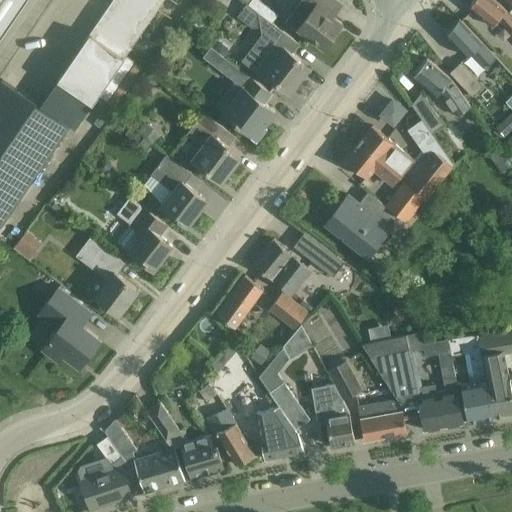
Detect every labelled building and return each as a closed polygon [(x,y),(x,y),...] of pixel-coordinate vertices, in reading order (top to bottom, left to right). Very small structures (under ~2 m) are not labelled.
[(0,0),(0,39),(26,0),(0,0)] [(113,0),(58,80),(93,104),(164,0),(113,0)] [(280,15),(259,0),(242,0),(259,13),(273,23),(280,15)] [(334,0),(303,0),(297,8),(286,23),(298,32),(300,29),(324,47),(343,24),(333,16),(342,5),(334,0)] [(503,21),(511,32),(511,14),(509,11),(495,0),(474,0),(469,7),(494,27),(503,21)] [(310,66),(292,53),(299,43),(273,23),(259,13),(262,35),(243,61),(261,75),(267,74),(290,92),(310,66)] [(495,57),(460,19),(447,34),(467,55),(468,54),(484,71),(487,68),(485,66),(495,57)] [(217,45),(214,49),(225,58),(229,53),(228,48),(223,44),(217,45)] [(265,103),(272,93),(251,77),(225,58),(214,49),(212,47),(204,58),(235,81),(216,106),(256,136),(276,111),(265,103)] [(456,116),(470,106),(451,78),(428,59),(413,76),(436,95),(440,92),(456,116)] [(462,62),(450,72),(473,97),(484,86),(462,62)] [(3,80),(0,84),(0,225),(1,226),(70,126),(3,80)] [(183,91),(182,95),(189,100),(193,99),(194,94),(190,89),(186,89),(183,91)] [(422,94),(412,105),(432,133),(444,125),(422,94)] [(382,114),(394,124),(405,110),(394,100),(382,114)] [(229,146),(237,137),(204,112),(187,134),(203,146),(193,159),(222,181),(242,156),(229,146)] [(511,113),(496,128),(504,137),(511,130),(511,113)] [(145,123),(138,132),(145,137),(153,143),(160,134),(145,123)] [(373,126),(359,143),(401,177),(415,159),(373,126)] [(153,143),(145,137),(144,138),(131,128),(126,134),(148,150),(153,143)] [(455,164),(435,137),(426,149),(432,153),(434,151),(453,166),(455,164)] [(401,177),(359,143),(346,160),(368,178),(374,170),(394,185),(401,177)] [(428,198),(453,166),(434,151),(432,153),(408,183),(428,198)] [(185,183),(192,174),(167,154),(154,172),(176,189),(163,206),(177,217),(177,218),(181,221),(182,221),(188,225),(207,200),(185,183)] [(102,162),(98,165),(99,172),(104,175),(110,173),(111,169),(111,164),(106,161),(102,162)] [(406,181),(386,206),(408,223),(420,208),(428,198),(406,181)] [(390,227),(399,216),(388,208),(368,192),(360,203),(349,194),(326,223),(352,243),(350,247),(364,257),(367,255),(369,256),(391,228),(390,227)] [(160,235),(168,225),(131,197),(118,214),(131,224),(118,242),(130,252),(154,270),(173,245),(160,235)] [(294,246),(334,276),(345,262),(306,232),(294,246)] [(118,274),(119,273),(126,264),(92,237),(77,256),(108,280),(96,296),(120,314),(139,290),(118,274)] [(254,264),(265,273),(293,294),(313,269),(274,239),(254,264)] [(26,269),(37,256),(28,248),(17,261),(26,269)] [(217,315),(233,327),(262,287),(246,276),(217,315)] [(40,313),(44,317),(30,336),(44,347),(44,348),(59,359),(64,353),(80,366),(100,339),(82,325),(91,312),(59,288),(40,313)] [(302,325),(311,313),(284,291),(269,309),(296,332),(302,325)] [(312,344),(302,325),(296,332),(284,345),(290,356),(312,344)] [(205,328),(189,341),(198,353),(214,339),(205,328)] [(511,329),(478,335),(482,357),(505,353),(511,352),(511,329)] [(398,397),(410,416),(422,414),(425,429),(464,422),(453,358),(449,339),(425,343),(423,332),(364,342),(398,397)] [(482,357),(478,335),(478,334),(449,339),(453,358),(470,355),(475,381),(461,384),(468,421),(492,417),(486,379),(482,357)] [(482,357),(486,379),(492,417),(511,413),(511,392),(509,375),(508,375),(505,353),(482,357)] [(363,389),(347,360),(328,370),(335,384),(344,400),(363,389)] [(218,393),(209,382),(199,390),(208,401),(218,393)] [(350,413),(344,400),(335,384),(323,387),(325,401),(316,402),(319,421),(327,419),(332,447),(356,442),(350,413)] [(311,422),(284,387),(272,397),(280,408),(298,432),(311,422)] [(404,417),(410,416),(398,397),(358,404),(365,440),(407,433),(404,417)] [(216,442),(211,435),(188,441),(184,428),(181,430),(161,401),(147,411),(173,448),(176,447),(183,445),(192,477),(224,468),(216,442)] [(305,452),(298,432),(280,408),(256,412),(265,459),(305,452)] [(255,456),(237,426),(219,436),(236,465),(255,456)] [(173,448),(135,460),(133,452),(139,450),(125,430),(112,439),(116,444),(128,462),(132,469),(138,468),(145,491),(185,479),(176,447),(173,448)] [(123,456),(108,436),(97,444),(111,462),(112,464),(123,456)] [(111,462),(105,464),(108,470),(122,465),(127,478),(135,475),(123,456),(112,464),(111,462)] [(127,478),(122,465),(108,470),(81,479),(91,509),(132,496),(127,478)]
